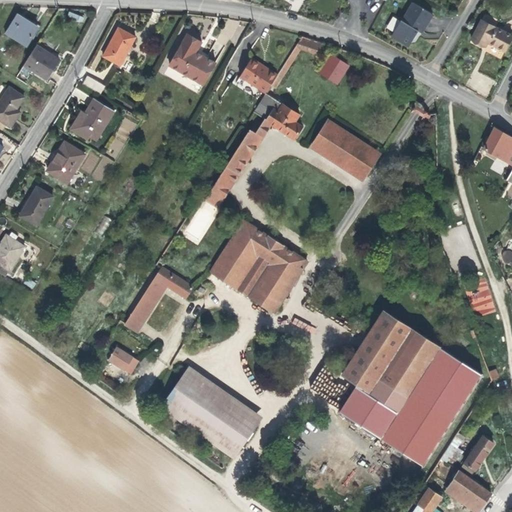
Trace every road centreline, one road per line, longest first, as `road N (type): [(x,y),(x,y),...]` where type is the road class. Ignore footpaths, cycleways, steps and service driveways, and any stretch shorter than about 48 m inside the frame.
road 1 (residential): [(0,190),(113,0)]
road 2 (residential): [(350,35),(261,11),(165,0)]
road 3 (unclassified): [(511,359),(458,185)]
